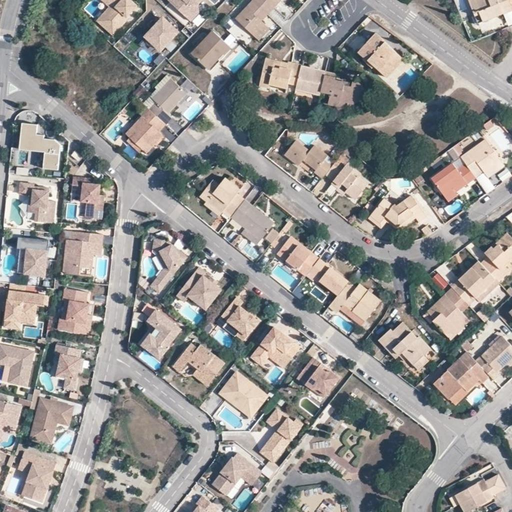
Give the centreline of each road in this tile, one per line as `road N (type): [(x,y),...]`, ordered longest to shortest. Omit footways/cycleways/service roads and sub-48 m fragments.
road 1 (residential): [(147,188),(210,143),(229,141),(359,239),(396,251),(435,244),(511,188)]
road 2 (residential): [(147,188),(464,438)]
road 3 (residential): [(109,359),(208,429),(205,453),(160,511)]
road 4 (residential): [(109,359),(128,213),(147,188)]
road 5 (residential): [(381,0),(511,96)]
road 6 (residential): [(64,511),(109,359)]
road 7 (residential): [(37,94),(147,188)]
